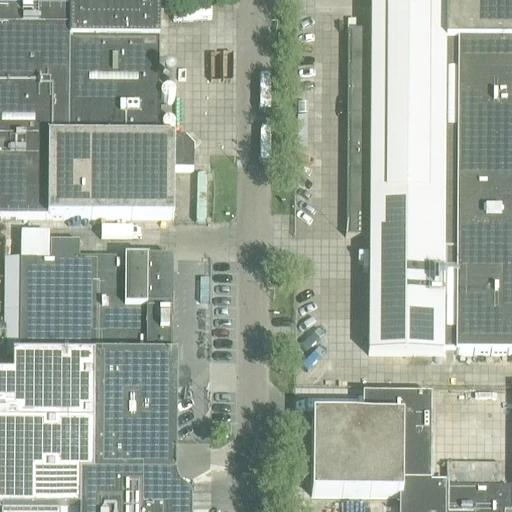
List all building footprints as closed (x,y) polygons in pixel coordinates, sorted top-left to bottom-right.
[(0,220),(173,221),(172,173),(192,173),(192,150),(183,140),(157,140),(157,0),(69,0),(69,10),(0,9),(0,220)] [(511,0),(369,0),(370,33),(346,33),(345,238),(368,239),(367,356),(441,357),(441,355),(511,355),(511,0)] [(166,86),(168,86),(169,86),(171,85),(172,83),(173,82),(174,80),(173,78),(173,76),(171,75),(169,74),(168,74),(166,74),(164,75),(163,76),(162,78),(161,80),(162,82),(163,84),(164,85),(166,86)] [(164,106),(166,106),(169,106),(171,105),(172,103),(173,101),(174,99),(173,97),(172,95),(171,93),(169,92),(166,92),(164,92),(162,93),(160,95),(159,97),(159,99),(159,101),(160,103),(162,105),(164,106)] [(165,136),(167,136),(169,136),(171,135),(172,133),(173,132),(173,130),(173,128),(172,126),(171,125),(169,124),(167,123),(165,124),(163,125),(162,126),(161,128),(161,130),(161,132),(162,133),(163,135),(165,136)] [(0,511),(189,511),(189,507),(189,506),(189,504),(188,503),(188,501),(187,500),(185,498),(184,497),(182,496),(181,495),(179,494),(178,493),(177,492),(176,491),(175,490),(174,488),(173,487),(173,485),(172,484),(172,482),(172,481),(172,453),(173,444),(173,400),(183,400),(187,396),(188,384),(183,380),(173,380),(173,359),(171,359),(172,261),(77,261),(77,244),(48,244),(48,260),(19,260),(19,359),(11,359),(11,379),(0,378),(0,511)] [(306,332),(304,379),(325,380),(327,333),(306,332)] [(511,511),(511,397),(325,398),(324,511),(511,511)] [(210,508),(208,484),(197,485),(199,509),(210,508)]
